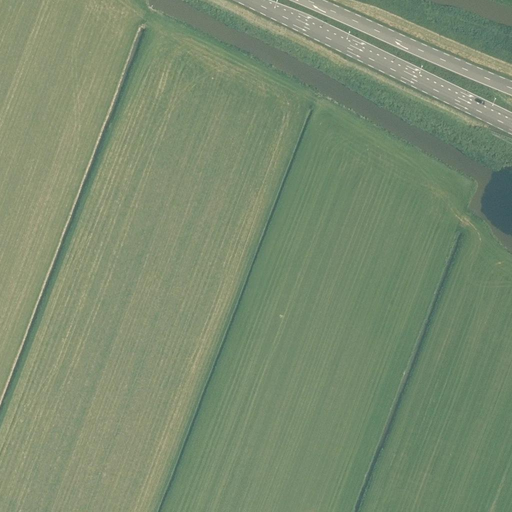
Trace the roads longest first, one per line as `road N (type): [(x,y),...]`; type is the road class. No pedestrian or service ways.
road 1 (trunk): [(244,0),(511,127)]
road 2 (trunk): [(511,87),(309,0)]
